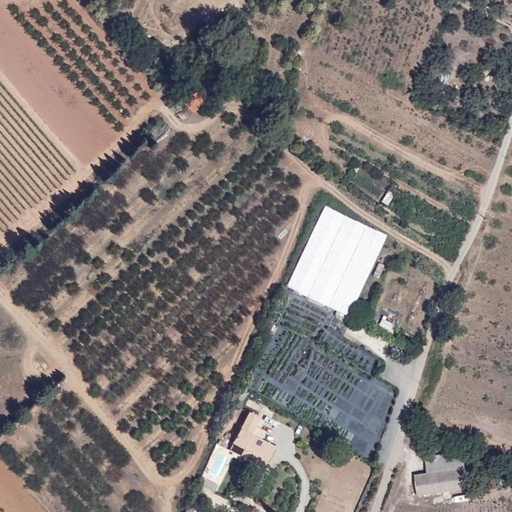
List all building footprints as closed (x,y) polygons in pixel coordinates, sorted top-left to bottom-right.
[(210,96),(202,88),(190,99),(189,98),(184,103),(187,106),(184,109),(187,112),(190,109),(193,112),(210,96)] [(308,241),(368,276),(387,234),(355,220),(326,205),(308,241)] [(349,315),(368,276),(308,241),(287,285),(309,296),(349,315)] [(255,452),(270,459),(276,446),(251,433),(260,416),(250,411),(229,450),(240,456),(245,447),(255,452)] [(468,488),(463,451),(425,456),(427,472),(415,474),(418,495),(468,488)] [(266,465),(270,459),(255,452),(252,458),(266,465)]
